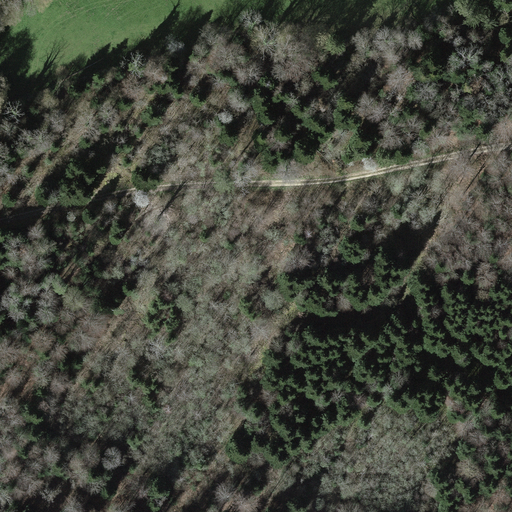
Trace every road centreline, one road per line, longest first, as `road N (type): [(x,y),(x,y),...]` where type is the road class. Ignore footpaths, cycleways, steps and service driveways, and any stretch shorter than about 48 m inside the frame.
road 1 (track): [(511,143),(305,181),(213,182)]
road 2 (track): [(213,182),(119,191),(0,221)]
